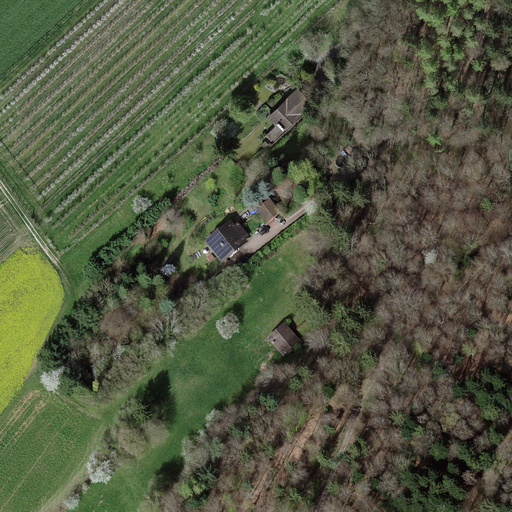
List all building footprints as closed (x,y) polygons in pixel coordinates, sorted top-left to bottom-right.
[(361,45),(357,49),(361,52),(370,43),(362,35),(356,40),(361,45)] [(362,84),(357,78),(344,90),(349,96),(362,84)] [(311,102),(299,89),(271,114),(278,122),(277,123),(283,129),(284,128),(311,102)] [(267,223),(279,213),(269,201),(257,211),(267,223)] [(211,244),(223,259),(242,243),(241,242),(248,236),(238,225),(231,230),(229,228),(211,244)] [(270,339),(284,354),(297,341),(283,327),(270,339)]
